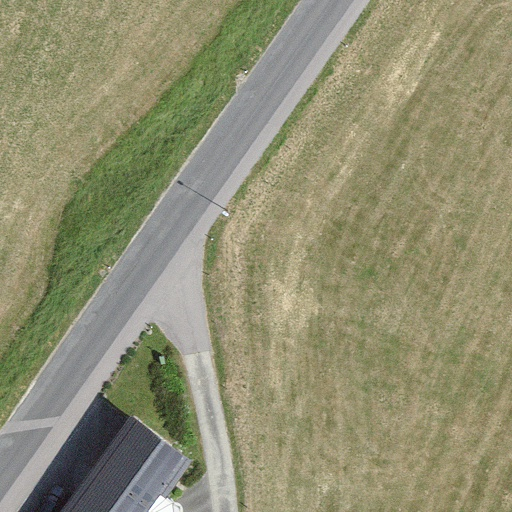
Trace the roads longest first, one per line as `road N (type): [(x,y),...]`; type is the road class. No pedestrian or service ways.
road 1 (tertiary): [(334,0),(0,479)]
road 2 (track): [(171,233),(227,475),(228,511)]
